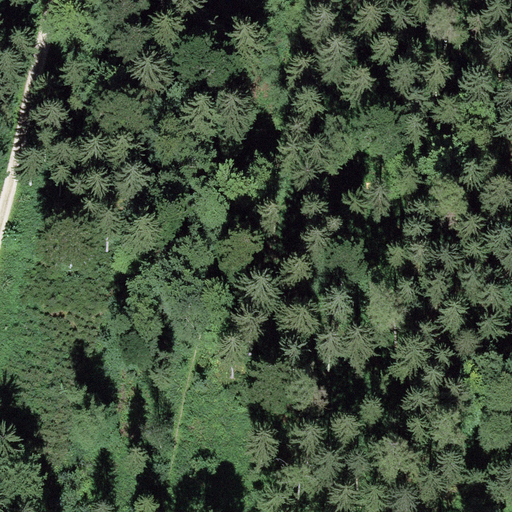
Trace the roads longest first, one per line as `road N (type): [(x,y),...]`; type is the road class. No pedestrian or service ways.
road 1 (track): [(164,511),(222,277),(356,0)]
road 2 (track): [(0,215),(56,0)]
